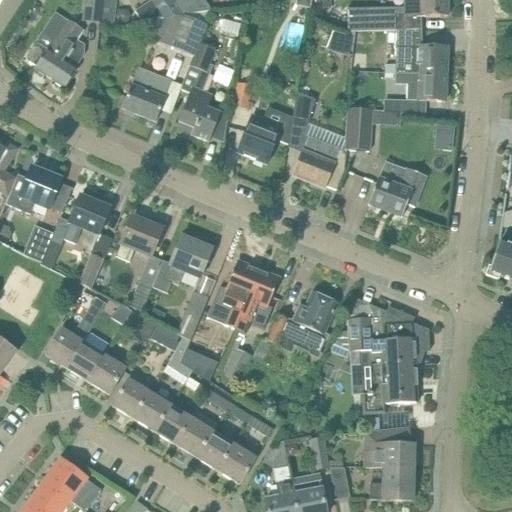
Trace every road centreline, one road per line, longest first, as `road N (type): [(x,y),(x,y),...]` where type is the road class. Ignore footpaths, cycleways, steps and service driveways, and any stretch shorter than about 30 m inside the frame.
road 1 (residential): [(457,300),(172,184),(0,94)]
road 2 (residential): [(218,511),(75,417),(52,414),(33,426),(0,481)]
road 3 (unclassified): [(450,511),(438,425),(457,300)]
road 4 (residential): [(457,300),(476,145)]
road 5 (residential): [(476,145),(476,0)]
